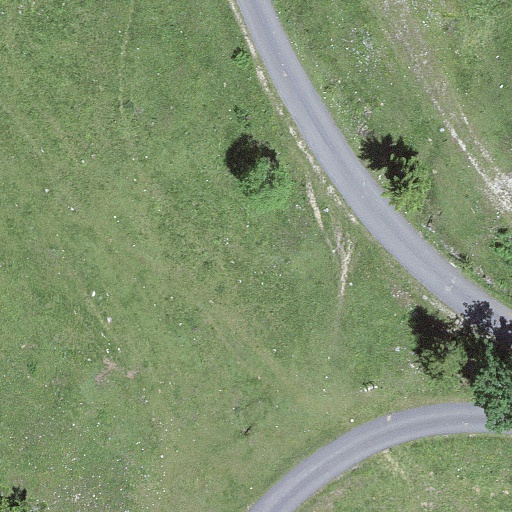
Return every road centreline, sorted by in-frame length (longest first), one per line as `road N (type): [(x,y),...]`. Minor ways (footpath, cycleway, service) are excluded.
road 1 (track): [(255,0),(319,129),(391,232),(446,284),(511,329)]
road 2 (track): [(273,511),(334,461),(402,427),(472,417),(511,421)]
road 3 (track): [(511,195),(457,123),(388,0)]
